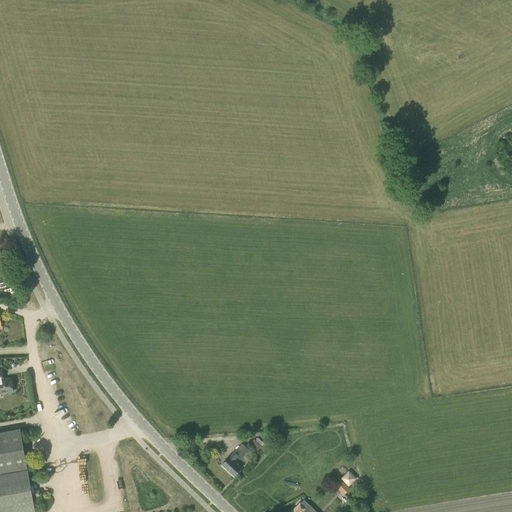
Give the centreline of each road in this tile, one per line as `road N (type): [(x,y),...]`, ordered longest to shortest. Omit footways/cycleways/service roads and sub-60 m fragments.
road 1 (tertiary): [(139,424),(59,314),(0,165)]
road 2 (track): [(62,511),(31,317),(55,305)]
road 3 (tertiary): [(228,511),(139,424)]
